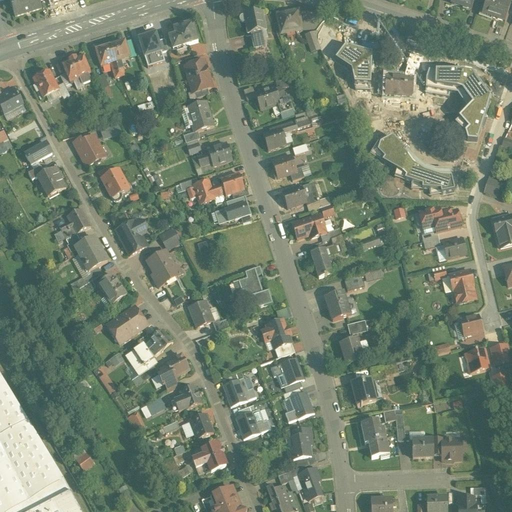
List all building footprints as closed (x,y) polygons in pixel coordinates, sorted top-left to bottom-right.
[(38,0),(9,0),(15,19),(42,10),(38,0)] [(474,0),(452,0),(451,4),(471,11),(474,0)] [(511,5),(494,0),(487,0),(482,15),(505,23),(511,5)] [(263,13),(243,17),(242,17),(241,18),(241,19),(240,20),(241,21),(241,22),(242,23),(243,23),(244,24),(247,23),(249,36),(253,35),(262,33),(266,33),(263,13)] [(300,13),(279,16),(282,34),(283,34),(283,36),(288,35),(288,33),(297,32),(297,33),(301,32),(301,31),(303,31),(300,13)] [(193,26),(182,29),(182,26),(174,29),(176,37),(170,39),(174,51),(177,50),(183,48),(198,43),(193,26)] [(307,35),(313,52),(321,49),(315,32),(307,35)] [(262,33),(253,35),(256,49),(266,47),(264,39),(263,39),(262,33)] [(156,36),(149,38),(148,36),(140,39),(140,40),(140,41),(145,58),(149,57),(161,54),(158,42),(156,36)] [(164,40),(158,42),(161,54),(168,52),(164,40)] [(126,44),(111,49),(116,66),(121,64),(131,62),(126,44)] [(116,66),(111,49),(97,53),(102,70),(112,67),(116,66)] [(408,64),(405,75),(404,78),(413,79),(413,77),(416,67),(418,68),(418,67),(423,69),(425,62),(420,60),(421,56),(410,53),(409,57),(408,56),(406,64),(408,64)] [(161,54),(149,57),(152,67),(164,64),(161,54)] [(83,57),(76,60),(75,59),(68,62),(68,63),(61,66),(70,87),(74,85),(73,82),(79,79),(88,76),(90,75),(83,57)] [(198,57),(185,61),(187,68),(200,64),(198,57)] [(200,64),(187,68),(187,69),(186,71),(189,82),(208,76),(207,72),(205,72),(205,70),(205,69),(203,63),(200,64)] [(125,77),(121,64),(116,66),(120,79),(125,77)] [(116,66),(112,67),(115,80),(120,79),(116,66)] [(486,144),(488,97),(486,97),(487,87),(477,87),(478,75),(428,72),(427,95),(465,97),(463,120),(457,120),(456,129),(468,129),(468,143),(486,144)] [(145,73),(139,75),(142,86),(148,84),(145,73)] [(48,74),(33,82),(43,101),(59,92),(48,74)] [(105,75),(99,78),(103,91),(110,89),(105,75)] [(88,76),(79,79),(82,86),(91,83),(88,76)] [(208,76),(189,82),(192,91),(193,92),(194,94),(208,91),(212,89),(210,82),(209,82),(208,80),(209,79),(208,76)] [(404,78),(386,78),(386,81),(381,81),(380,93),(385,94),(385,98),(386,98),(387,101),(396,102),(396,98),(412,99),(413,79),(404,78)] [(294,82),(276,84),(277,91),(296,88),(294,82)] [(274,90),(255,97),(261,113),(272,109),(278,107),(280,107),(279,103),(274,90)] [(208,91),(194,94),(196,101),(209,96),(208,91)] [(5,99),(0,101),(0,103),(7,117),(23,109),(15,94),(5,99)] [(340,103),(347,100),(345,95),(338,98),(340,103)] [(288,100),(279,103),(280,107),(278,107),(281,117),(292,113),(288,100)] [(153,103),(139,107),(141,112),(154,108),(153,103)] [(206,104),(188,110),(192,123),(195,133),(195,134),(198,133),(213,129),(206,104)] [(278,107),(272,109),(275,119),(281,117),(278,107)] [(188,110),(186,111),(185,110),(183,111),(183,112),(181,113),(185,125),(192,123),(188,110)] [(305,115),(295,118),(297,124),(307,121),(305,115)] [(297,124),(295,125),(298,133),(310,129),(307,121),(297,124)] [(448,195),(456,195),(458,170),(434,169),(418,158),(413,165),(399,139),(399,134),(394,130),(394,123),(379,132),(381,135),(389,130),(391,130),(384,140),(378,140),(378,142),(369,155),(369,159),(392,174),(399,185),(400,168),(403,166),(403,169),(407,171),(406,174),(411,182),(417,183),(412,190),(444,192),(448,195)] [(295,124),(279,129),(282,138),(298,133),(295,125),(295,124)] [(20,135),(19,135),(21,138),(25,146),(27,149),(47,139),(39,125),(20,135)] [(118,125),(100,131),(104,142),(123,136),(118,125)] [(277,133),(263,138),(268,154),(286,148),(282,138),(279,129),(276,131),(277,133)] [(4,133),(0,134),(0,145),(8,141),(4,133)] [(195,133),(184,137),(186,145),(200,140),(198,133),(195,134),(195,133)] [(21,138),(15,142),(19,149),(25,146),(21,138)] [(47,139),(27,149),(34,160),(35,162),(46,156),(54,152),(47,139)] [(94,139),(82,145),(80,143),(75,146),(87,169),(94,165),(98,166),(101,164),(102,161),(105,159),(94,139)] [(511,142),(504,140),(502,147),(511,150),(511,142)] [(199,145),(187,149),(190,156),(201,152),(199,145)] [(226,146),(207,152),(209,155),(212,165),(213,168),(232,162),(229,154),(232,153),(230,147),(227,148),(226,146)] [(306,146),(293,150),(295,158),(308,153),(306,146)] [(29,153),(23,156),(27,163),(34,160),(29,153)] [(209,155),(197,159),(201,169),(205,167),(212,165),(209,155)] [(292,158),(272,165),(275,172),(272,173),(275,181),(277,180),(277,181),(290,176),(292,184),(304,180),(301,169),(296,171),(292,158)] [(302,168),(306,178),(313,176),(309,166),(302,168)] [(99,173),(101,179),(113,174),(111,168),(99,173)] [(41,169),(29,175),(33,184),(38,181),(38,180),(45,176),(41,169)] [(45,176),(38,180),(38,181),(42,188),(44,186),(52,199),(56,197),(55,196),(66,191),(58,177),(59,176),(56,170),(45,176)] [(119,172),(102,181),(113,201),(113,202),(114,203),(115,204),(116,204),(118,205),(119,204),(120,204),(121,204),(121,203),(122,202),(123,201),(123,200),(123,199),(123,198),(122,196),(130,192),(119,172)] [(238,175),(219,182),(221,186),(224,197),(225,199),(232,197),(238,194),(244,192),(238,175)] [(196,181),(179,186),(182,193),(194,189),(194,188),(197,186),(196,181)] [(501,185),(489,181),(485,194),(497,198),(501,185)] [(197,186),(194,188),(194,189),(200,207),(214,202),(214,200),(210,190),(208,183),(197,186)] [(221,186),(210,190),(214,200),(224,197),(221,186)] [(302,189),(282,195),(288,211),(291,209),(291,210),(297,208),(306,204),(307,207),(320,203),(319,202),(316,192),(304,196),(302,189)] [(320,203),(307,207),(309,213),(330,206),(327,199),(319,202),(320,203)] [(245,204),(224,211),(228,223),(234,221),(234,222),(249,217),(245,204)] [(331,208),(322,211),(324,219),(333,216),(331,208)] [(403,210),(395,213),(397,221),(396,221),(405,219),(403,210)] [(457,213),(441,217),(439,211),(420,216),(423,227),(430,225),(433,228),(435,227),(437,233),(437,235),(461,230),(457,213)] [(81,212),(67,219),(69,224),(72,230),(76,237),(91,229),(81,212)] [(320,217),(293,227),(298,241),(309,238),(311,241),(321,237),(321,236),(326,235),(325,233),(326,233),(320,217)] [(511,217),(492,222),(496,239),(497,239),(500,250),(501,250),(500,249),(511,245),(511,217)] [(62,221),(56,224),(59,229),(65,226),(62,221)] [(134,223),(117,233),(130,258),(147,248),(141,237),(146,235),(147,230),(144,224),(139,223),(135,225),(134,223)] [(65,226),(59,229),(63,235),(72,230),(69,224),(65,226)] [(326,235),(321,236),(321,237),(324,244),(331,242),(342,238),(339,230),(326,235)] [(174,231),(160,239),(164,245),(177,237),(174,231)] [(437,233),(422,237),(424,245),(439,241),(437,235),(437,233)] [(364,252),(385,245),(382,236),(361,243),(364,252)] [(177,237),(164,245),(168,252),(181,244),(177,237)] [(347,254),(342,238),(331,242),(334,249),(339,247),(342,255),(347,254)] [(82,239),(67,247),(70,254),(76,251),(75,249),(85,244),(82,239)] [(85,244),(75,249),(76,251),(85,269),(86,268),(89,273),(88,274),(89,275),(89,274),(98,269),(108,264),(94,239),(85,244)] [(439,241),(424,245),(426,253),(441,249),(439,241)] [(463,241),(443,246),(446,262),(467,257),(463,241)] [(325,251),(311,256),(319,281),(327,278),(327,277),(333,276),(325,251)] [(166,253),(148,263),(158,280),(155,282),(160,290),(179,279),(175,272),(177,271),(166,253)] [(98,269),(89,274),(91,276),(86,279),(89,285),(92,283),(102,277),(98,269)] [(263,277),(260,269),(245,274),(247,281),(248,282),(258,279),(263,277)] [(445,271),(433,274),(435,282),(447,279),(445,271)] [(470,273),(449,278),(453,294),(454,294),(457,306),(476,302),(473,289),(474,289),(470,273)] [(113,277),(106,282),(105,282),(98,287),(106,299),(106,300),(108,298),(113,306),(112,307),(112,308),(127,298),(113,277)] [(362,277),(344,282),(348,294),(365,289),(362,277)] [(258,279),(248,282),(247,281),(239,284),(242,294),(240,294),(241,295),(242,295),(245,301),(247,301),(251,313),(273,306),(269,293),(263,295),(258,279)] [(89,285),(79,291),(79,292),(82,296),(82,297),(96,289),(92,283),(89,285)] [(79,292),(71,297),(73,302),(82,296),(79,292)] [(343,294),(326,300),(333,323),(351,318),(343,294)] [(108,298),(106,300),(106,299),(102,302),(107,311),(112,308),(112,307),(113,306),(108,298)] [(206,303),(190,310),(198,330),(214,324),(206,303)] [(135,310),(108,328),(120,347),(148,328),(135,310)] [(479,318),(460,323),(462,331),(461,331),(463,338),(464,339),(467,338),(467,339),(472,337),(483,334),(479,318)] [(226,322),(214,326),(217,335),(229,330),(226,322)] [(283,322),(266,329),(267,331),(262,333),(266,344),(271,342),(275,352),(277,351),(292,346),(289,338),(291,337),(288,329),(286,330),(283,322)] [(365,322),(348,327),(350,337),(368,333),(365,322)] [(173,344),(162,332),(150,342),(156,348),(149,354),(155,360),(161,354),(162,355),(173,344)] [(357,340),(340,346),(347,368),(364,363),(362,354),(357,340)] [(144,346),(125,358),(139,378),(154,368),(158,365),(155,360),(149,354),(144,346)] [(292,346),(277,351),(280,360),(295,355),(292,346)] [(448,346),(433,350),(435,358),(450,354),(448,346)] [(507,346),(491,350),(496,368),(511,364),(507,346)] [(369,352),(362,354),(364,363),(372,360),(369,352)] [(485,352),(469,356),(472,367),(468,368),(470,376),(490,371),(485,352)] [(182,358),(167,366),(168,367),(160,371),(162,376),(158,377),(164,388),(165,387),(166,388),(176,383),(175,380),(190,373),(182,358)] [(283,365),(271,370),(274,379),(276,378),(281,390),(284,389),(300,383),(304,382),(296,360),(283,365)] [(374,378),(351,384),(357,407),(376,403),(372,383),(387,380),(384,367),(372,369),(374,378)] [(154,368),(139,378),(144,384),(158,374),(154,368)] [(224,387),(244,380),(242,374),(222,382),(224,387)] [(490,376),(492,392),(511,390),(511,375),(490,376)] [(0,511),(10,511),(64,480),(0,376),(0,511)] [(72,389),(78,399),(92,390),(87,380),(72,389)] [(223,388),(231,409),(248,403),(257,399),(253,390),(248,392),(244,380),(224,387),(223,388)] [(176,383),(166,388),(169,394),(180,389),(176,383)] [(300,383),(284,389),(286,395),(300,390),(302,389),(300,383)] [(195,387),(181,393),(183,398),(185,406),(187,411),(202,406),(195,387)] [(289,400),(302,395),(300,390),(286,395),(283,396),(285,402),(289,400)] [(302,395),(289,400),(294,412),(285,416),(289,425),(314,416),(306,394),(302,395)] [(183,398),(173,402),(176,410),(185,406),(183,398)] [(147,421),(168,410),(162,399),(141,409),(147,421)] [(236,420),(256,412),(254,407),(234,414),(236,420)] [(236,420),(244,442),(260,435),(271,431),(267,422),(264,424),(259,411),(256,412),(236,420)] [(395,412),(384,414),(386,424),(396,422),(395,416),(395,412)] [(136,434),(146,429),(139,414),(128,419),(136,434)] [(403,415),(395,416),(396,422),(397,431),(404,431),(403,415)] [(207,417),(190,424),(198,442),(214,435),(207,417)] [(380,431),(378,422),(361,425),(365,446),(368,445),(371,460),(389,457),(384,430),(380,431)] [(178,423),(164,429),(167,436),(181,430),(178,423)] [(309,430),(291,434),(294,450),(288,451),(290,463),(312,459),(309,448),(312,448),(309,430)] [(405,443),(404,431),(397,431),(398,443),(405,443)] [(433,441),(412,442),(413,460),(434,459),(434,457),(433,441)] [(442,441),(433,441),(434,457),(442,457),(442,443),(442,441)] [(442,443),(442,457),(442,463),(462,462),(462,453),(460,451),(460,442),(442,443)] [(218,446),(202,452),(204,457),(193,461),(196,470),(207,466),(211,475),(227,469),(218,446)] [(190,452),(173,459),(176,466),(193,459),(190,452)] [(85,473),(96,465),(87,453),(76,461),(85,473)] [(302,469),(291,474),(293,480),(300,478),(299,477),(304,475),(302,469)] [(304,475),(299,477),(300,478),(309,503),(322,499),(315,481),(319,480),(315,471),(304,475)] [(291,474),(278,478),(280,485),(293,480),(291,474)] [(80,511),(64,480),(10,511),(80,511)] [(292,511),(284,488),(274,492),(272,487),(266,489),(274,511),(275,511),(279,511),(292,511)] [(240,511),(232,490),(213,498),(218,510),(212,511),(244,511),(243,511),(240,511)] [(447,511),(447,499),(427,500),(427,511),(447,511)] [(474,500),(459,500),(459,511),(476,511),(476,508),(474,508),(474,500)] [(392,511),(392,501),(371,502),(371,511),(392,511)]
